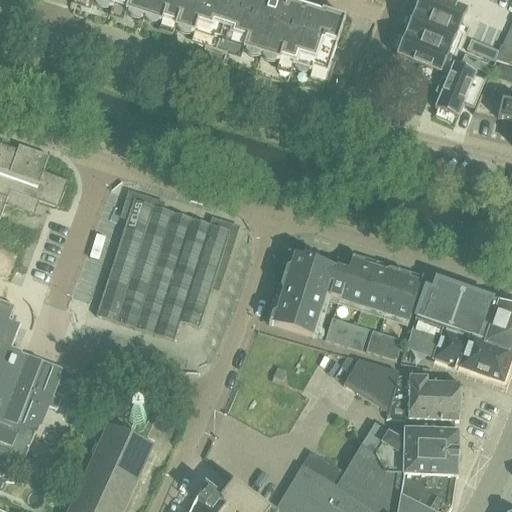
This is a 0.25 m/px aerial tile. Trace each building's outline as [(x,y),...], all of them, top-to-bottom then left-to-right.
[(161,24),(162,19),(168,0),(123,0),(121,6),(126,8),(125,12),(161,24)] [(204,33),(214,0),(168,0),(162,19),(176,24),(174,28),(194,34),(195,30),(204,33)] [(231,42),(245,46),(259,0),(214,0),(204,33),(209,34),(204,48),(226,55),(231,42)] [(281,58),(286,60),(303,7),(288,2),(288,0),(259,0),(245,46),(243,50),(279,62),(281,58)] [(468,11),(441,0),(419,0),(414,14),(459,33),(468,11)] [(313,69),(328,73),(345,19),(322,11),(321,16),(312,13),(313,10),(303,7),(286,60),(294,62),(292,66),(312,73),(313,69)] [(459,33),(414,14),(405,36),(450,54),(459,33)] [(450,54),(405,36),(396,58),(418,67),(414,77),(437,86),(450,54)] [(511,57),(511,43),(504,42),(502,46),(496,62),(509,66),(511,57)] [(476,56),(479,47),(470,43),(467,52),(476,56)] [(485,59),(488,51),(479,47),(476,56),(485,59)] [(494,63),(498,55),(488,51),(485,59),(494,63)] [(471,68),(474,60),(465,56),(461,64),(471,68)] [(480,72),(483,63),(474,60),(471,68),(480,72)] [(489,76),(493,67),(483,63),(480,72),(489,76)] [(475,76),(451,66),(433,111),(456,121),(462,107),(474,112),(486,83),(474,78),(475,76)] [(497,79),(511,84),(511,69),(501,66),(497,79)] [(482,95),(472,115),(510,124),(511,119),(511,118),(511,102),(506,102),(482,95)] [(499,144),(500,126),(486,125),(485,143),(499,144)] [(47,175),(53,156),(25,148),(24,153),(0,145),(0,176),(26,184),(30,170),(47,175)] [(50,200),(67,205),(74,184),(57,179),(50,200)] [(292,266),(286,269),(280,288),(283,294),(278,312),(272,315),(269,325),(316,340),(328,302),(338,306),(407,327),(423,276),(422,276),(419,284),(411,281),(408,275),(389,269),(383,272),(365,266),(362,261),(352,257),(347,273),(295,256),(292,266)] [(511,354),(511,310),(436,284),(431,299),(423,296),(415,321),(511,354)] [(0,468),(4,470),(9,455),(24,461),(34,434),(36,435),(47,408),(56,411),(60,401),(51,397),(62,370),(10,350),(20,325),(9,320),(14,307),(0,301),(0,468)] [(325,343),(362,354),(369,332),(332,320),(325,343)] [(502,386),(511,358),(511,354),(415,321),(410,335),(439,345),(433,362),(502,386)] [(366,353),(396,363),(403,343),(372,333),(366,353)] [(427,385),(427,379),(409,379),(398,379),(399,376),(347,361),(341,370),(350,375),(343,387),(388,414),(386,421),(408,422),(408,423),(458,424),(460,386),(427,385)] [(280,386),(285,373),(277,370),(272,383),(280,386)] [(90,390),(83,409),(94,413),(101,394),(90,390)] [(375,426),(347,470),(427,511),(451,511),(452,511),(457,480),(402,480),(403,443),(375,426)] [(124,511),(154,448),(108,427),(69,511),(124,511)] [(404,433),(403,443),(402,480),(457,480),(458,434),(404,433)] [(301,467),(336,489),(367,511),(427,511),(347,470),(344,476),(310,454),(301,467)] [(367,511),(336,489),(301,467),(274,511),(367,511)] [(191,511),(272,511),(234,483),(222,499),(205,485),(199,497),(202,499),(195,508),(194,507),(191,511)]
